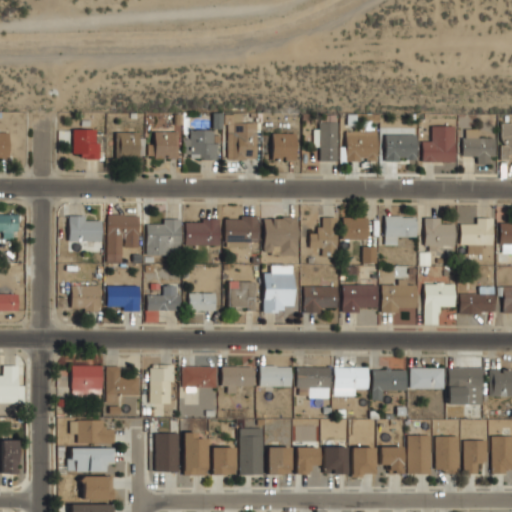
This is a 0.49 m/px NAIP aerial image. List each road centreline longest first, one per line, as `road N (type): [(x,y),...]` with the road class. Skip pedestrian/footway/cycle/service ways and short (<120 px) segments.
road 1 (residential): [(511,189),(0,187)]
road 2 (tertiary): [(511,339),(0,337)]
road 3 (tertiary): [(40,125),(37,511)]
road 4 (residential): [(136,503),(511,501)]
